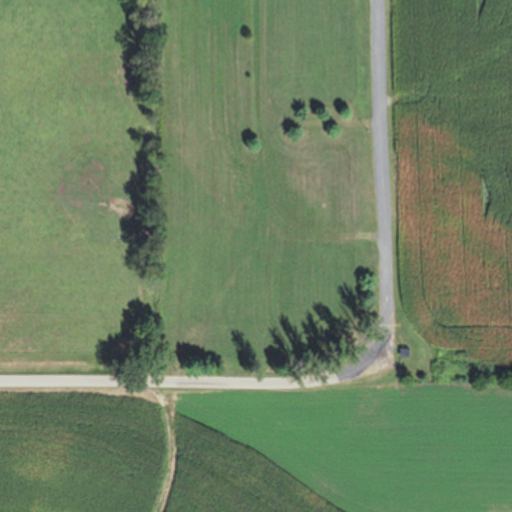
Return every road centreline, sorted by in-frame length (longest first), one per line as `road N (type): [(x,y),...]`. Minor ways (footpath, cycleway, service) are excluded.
road 1 (residential): [(0,381),(290,384),(333,377),(375,355)]
road 2 (residential): [(375,355),(390,317),(379,0)]
